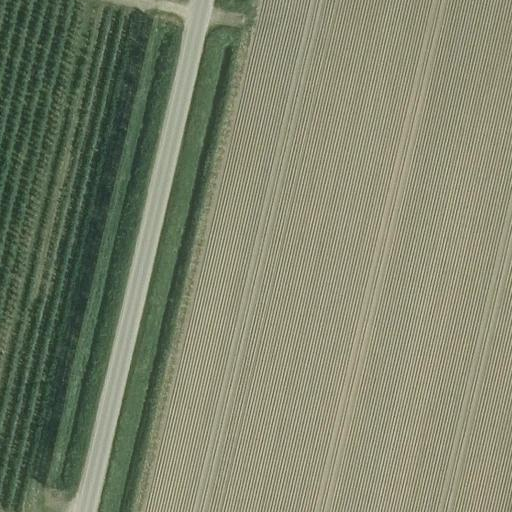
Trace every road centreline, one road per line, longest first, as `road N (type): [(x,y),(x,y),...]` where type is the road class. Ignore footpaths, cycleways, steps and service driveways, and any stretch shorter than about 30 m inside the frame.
road 1 (unclassified): [(85,511),(203,0)]
road 2 (track): [(127,0),(263,30)]
